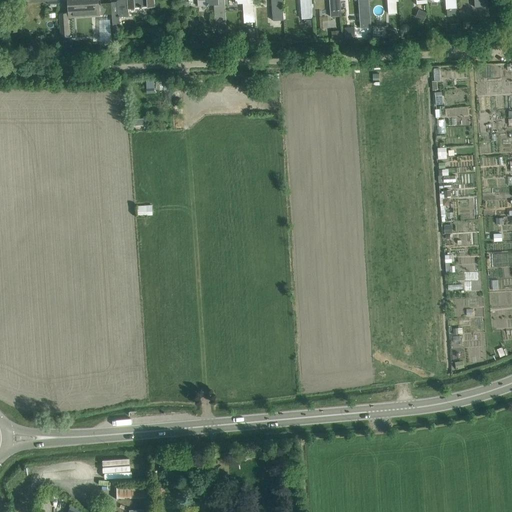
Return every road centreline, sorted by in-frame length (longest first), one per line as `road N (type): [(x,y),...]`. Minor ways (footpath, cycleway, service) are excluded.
road 1 (secondary): [(48,438),(424,408),(511,383)]
road 2 (track): [(208,425),(182,64)]
